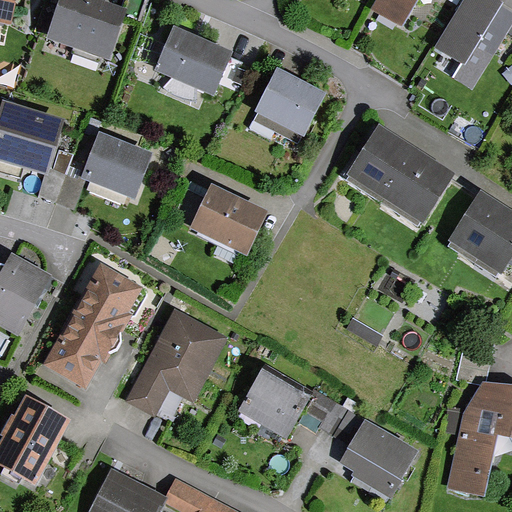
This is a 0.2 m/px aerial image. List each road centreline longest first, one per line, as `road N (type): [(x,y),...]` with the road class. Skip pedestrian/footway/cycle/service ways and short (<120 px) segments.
road 1 (residential): [(110,430),(273,511)]
road 2 (residential): [(403,119),(367,86),(258,24)]
